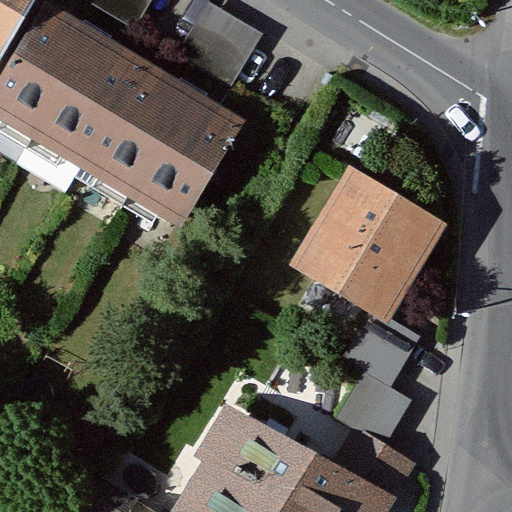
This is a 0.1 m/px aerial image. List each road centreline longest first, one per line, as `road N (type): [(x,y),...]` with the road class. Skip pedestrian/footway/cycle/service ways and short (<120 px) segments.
road 1 (tertiary): [(511,173),(480,489)]
road 2 (tertiary): [(511,113),(326,0)]
